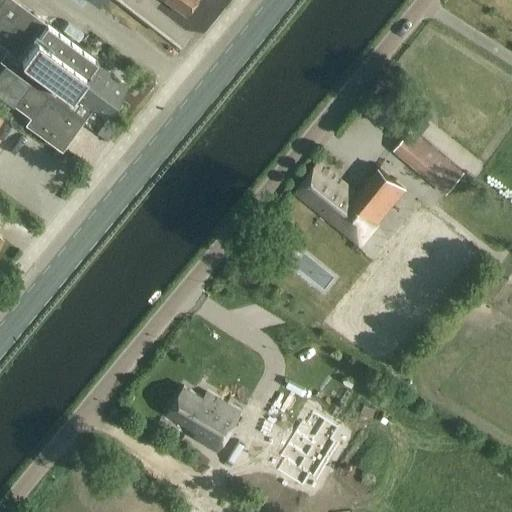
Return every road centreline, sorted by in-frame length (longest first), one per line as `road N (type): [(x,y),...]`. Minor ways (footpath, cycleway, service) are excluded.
road 1 (unclassified): [(2,511),(426,0)]
road 2 (primary): [(0,333),(280,0)]
road 3 (track): [(244,511),(87,408)]
